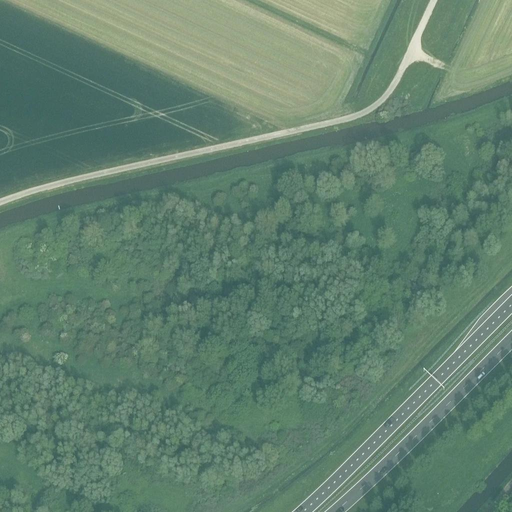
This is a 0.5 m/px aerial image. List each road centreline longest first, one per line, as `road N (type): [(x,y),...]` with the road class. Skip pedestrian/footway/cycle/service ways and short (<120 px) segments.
road 1 (track): [(0,202),(357,116),(391,87),(433,0)]
road 2 (trunk): [(511,302),(299,511)]
road 3 (trunk): [(335,511),(511,339)]
